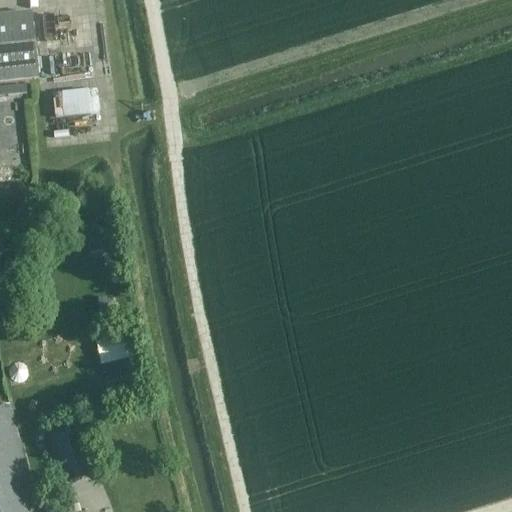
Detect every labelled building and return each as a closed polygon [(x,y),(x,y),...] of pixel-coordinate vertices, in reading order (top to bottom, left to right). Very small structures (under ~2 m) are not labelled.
[(33,15),(0,17),(0,83),(8,83),(26,81),(39,80),(33,15)] [(26,81),(8,83),(10,96),(28,94),(26,81)] [(88,92),(88,91),(62,94),(62,95),(53,96),(53,97),(56,119),(64,118),(64,119),(86,117),(91,117),(91,116),(100,115),(98,94),(97,91),(88,92)] [(131,389),(128,376),(104,381),(107,398),(132,393),(131,389)] [(0,407),(0,511),(38,511),(10,404),(0,407)] [(100,475),(88,422),(52,430),(64,484),(100,475)] [(59,511),(56,495),(43,498),(45,511),(59,511)]
